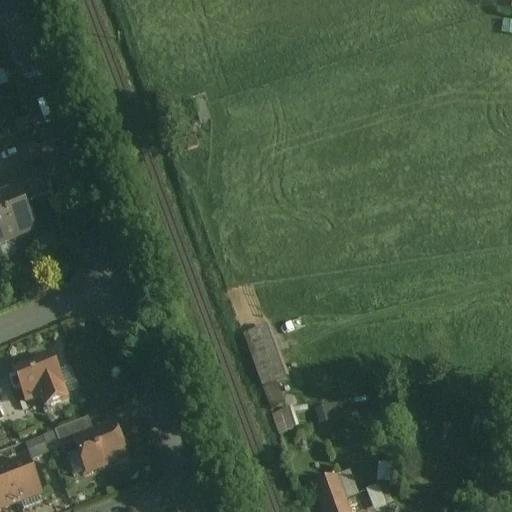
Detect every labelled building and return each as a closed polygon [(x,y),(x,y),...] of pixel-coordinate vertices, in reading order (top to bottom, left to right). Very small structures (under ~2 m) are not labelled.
[(180,108),(181,138),(191,138),(191,127),(204,127),(204,107),(180,108)] [(0,199),(0,246),(33,233),(16,193),(0,199)] [(270,328),(244,338),(263,391),(289,382),(270,328)] [(50,360),(13,376),(16,384),(11,386),(15,395),(21,392),(27,407),(41,401),(46,413),(68,403),(50,360)] [(272,415),(278,434),(294,429),(288,410),(272,415)] [(370,420),(356,422),(363,457),(376,455),(370,420)] [(87,423),(54,436),(60,452),(76,446),(75,445),(93,437),(87,423)] [(93,437),(75,445),(76,446),(88,476),(125,461),(112,430),(93,437)] [(36,451),(26,455),(31,465),(40,461),(36,451)] [(25,464),(8,471),(7,469),(0,472),(0,511),(2,511),(39,498),(25,464)] [(347,511),(335,480),(315,487),(323,511),(347,511)]
